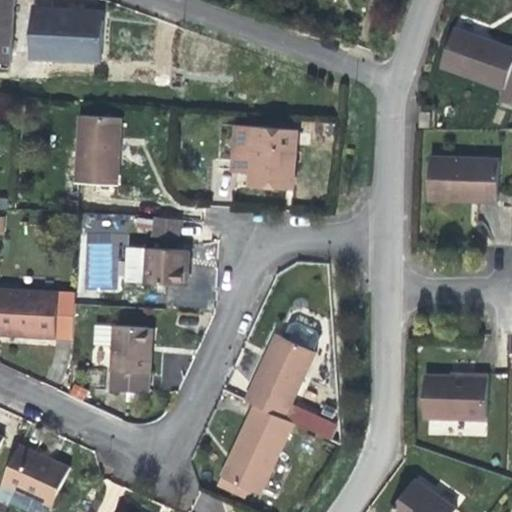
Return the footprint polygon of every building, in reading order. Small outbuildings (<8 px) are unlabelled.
[(0,0),(0,62),(12,63),(15,0),(0,0)] [(102,60),(104,20),(87,19),(70,18),(70,11),(33,9),(31,57),(102,60)] [(104,20),(105,13),(70,11),(70,18),(87,19),(104,20)] [(511,105),(511,49),(484,39),(454,28),(441,66),(503,89),(499,101),(511,105)] [(121,142),(122,118),(81,115),(77,183),(118,185),(121,142)] [(295,166),(298,130),(255,126),(255,129),(237,128),(234,170),(251,171),(250,187),(279,189),(287,189),(289,166),(295,166)] [(498,203),(500,159),(431,157),(429,200),(465,201),(465,197),(477,198),(477,202),(498,203)] [(112,248),(112,240),(129,240),(129,215),(86,214),(85,247),(112,248)] [(179,238),(181,219),(155,218),(154,236),(179,238)] [(188,262),(189,250),(129,246),(126,282),(187,286),(188,262)] [(56,332),(59,293),(0,289),(0,334),(28,336),(28,330),(56,332)] [(149,393),(152,352),(147,352),(148,327),(95,325),(95,345),(113,345),(110,391),(149,393)] [(291,404),(316,352),(277,334),(261,367),(246,400),(255,404),(296,423),(308,429),(314,415),(291,404)] [(487,420),(489,374),(472,373),(472,379),(453,378),(453,376),(425,375),(424,418),(487,420)] [(260,496),(296,423),(255,404),(229,459),(221,476),(248,490),(260,496)] [(464,421),(464,433),(485,434),(486,421),(464,421)] [(52,507),(70,467),(38,452),(21,444),(0,488),(0,499),(27,511),(48,511),(51,506),(52,507)] [(244,498),(248,490),(221,476),(217,486),(244,498)] [(455,511),(457,509),(415,479),(391,511),(455,511)]
